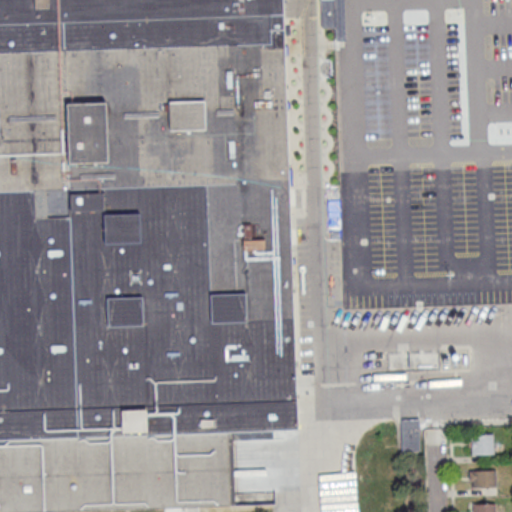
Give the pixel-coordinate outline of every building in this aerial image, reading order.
[(0,0),(0,511),(229,504),(226,431),(296,429),(282,0),(0,0)] [(319,0),(321,27),(334,26),(334,39),(344,39),(343,0),(319,0)] [(419,419),(401,419),(401,452),(419,452),(419,419)] [(471,434),(492,433),(493,454),(471,455),(471,434)] [(468,470),(495,470),(496,487),(472,487),(472,480),(469,480),(468,470)] [(472,511),(472,504),(495,503),(495,511),(472,511)]
